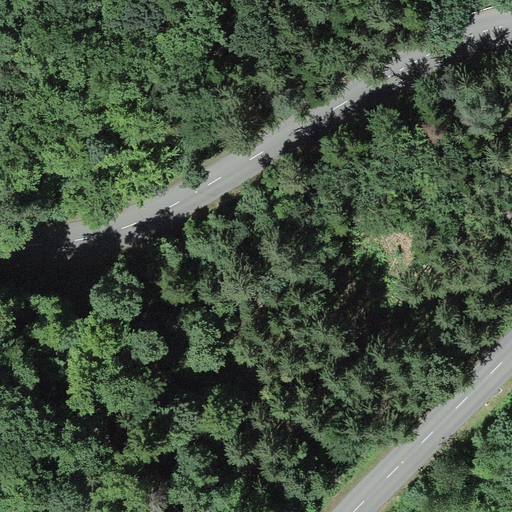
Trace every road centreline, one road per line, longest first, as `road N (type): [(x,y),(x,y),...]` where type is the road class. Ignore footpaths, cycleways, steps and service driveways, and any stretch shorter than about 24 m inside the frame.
road 1 (tertiary): [(0,246),(91,237),(139,221),(449,43),(511,23)]
road 2 (tertiary): [(511,351),(353,511)]
